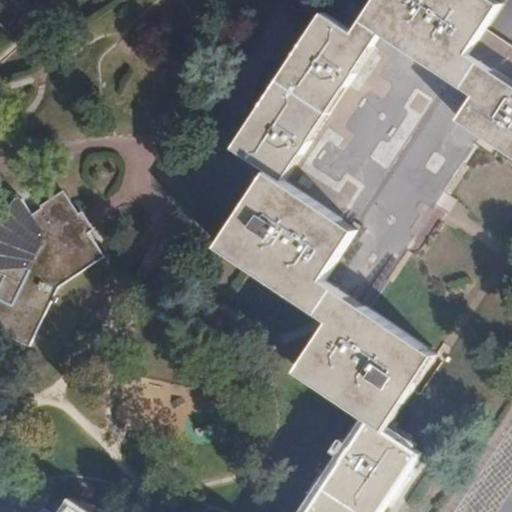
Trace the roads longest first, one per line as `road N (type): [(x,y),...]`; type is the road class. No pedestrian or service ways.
road 1 (unknown): [(402,269),(373,254),(371,215),(448,108),(511,49)]
road 2 (unclassified): [(287,0),(239,90),(162,139),(133,143)]
road 3 (unclassified): [(133,143),(0,166)]
road 4 (unclassified): [(133,143),(134,183),(158,227),(151,258)]
